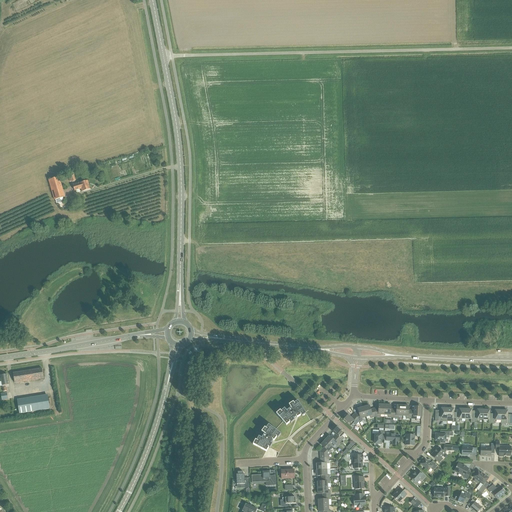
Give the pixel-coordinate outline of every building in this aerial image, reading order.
[(64,201),(63,197),(64,196),(59,177),(48,180),(54,199),(56,199),(57,203),(64,201)] [(81,191),(90,189),(87,181),(73,185),(74,190),(80,188),(81,191)] [(13,373),(14,382),(43,377),(42,369),(13,373)] [(0,385),(8,384),(7,374),(0,375),(1,382),(0,381),(0,385)] [(49,409),(47,395),(17,400),(19,414),(49,409)] [(268,447),(269,448),(270,448),(271,449),(274,450),(279,453),(282,449),(284,444),(288,440),(290,438),(291,437),(294,433),(298,430),(302,427),(306,424),(311,421),(306,414),(301,406),(299,403),(291,408),(287,411),(286,411),(290,416),(283,421),(283,422),(275,430),(270,427),(264,434),(262,438),(261,439),(270,444),(268,447)] [(379,410),(375,410),(375,416),(378,417),(380,417),(381,414),(384,415),(385,405),(379,405),(379,410)] [(385,405),(384,415),(388,415),(388,417),(390,417),(393,417),(394,411),(391,411),(391,405),(385,405)] [(369,406),(364,407),(366,417),(370,416),(371,418),(373,417),(372,417),(375,416),(375,410),(371,411),(369,406)] [(394,411),(393,417),(396,418),(398,418),(399,415),(402,416),(403,406),(397,406),(397,411),(394,411)] [(403,406),(402,416),(406,416),(406,418),(408,418),(411,418),(412,412),(409,412),(409,406),(403,406)] [(366,417),(364,407),(358,409),(359,414),(355,415),(359,421),(361,420),(361,421),(363,420),(363,418),(366,417)] [(412,412),(411,418),(414,419),(416,419),(417,416),(420,417),(421,407),(415,407),(415,412),(412,412)] [(447,422),(448,409),(442,408),(441,414),(435,414),(435,421),(447,422)] [(454,409),(448,409),(447,422),(456,422),(456,415),(453,414),(454,409)] [(459,415),(456,415),(456,422),(459,422),(460,419),(465,419),(466,409),(460,409),(459,415)] [(466,409),(465,419),(471,419),(471,423),(474,423),(474,415),(471,415),(472,410),(466,409)] [(474,415),(474,423),(477,423),(478,419),(483,420),(484,410),(478,410),(477,415),(474,415)] [(484,410),(483,420),(489,420),(489,423),(492,423),(492,416),(489,416),(490,410),(484,410)] [(495,416),(492,416),(492,423),(495,423),(496,420),(501,420),(502,411),(496,410),(495,416)] [(511,416),(510,417),(507,416),(508,411),(502,411),(501,420),(501,424),(510,424),(511,424),(511,416)] [(359,421),(355,415),(352,419),(348,416),(344,420),(351,427),(353,424),(355,425),(357,424),(356,424),(359,421)] [(335,437),(340,442),(342,439),(343,438),(342,436),(345,433),(338,427),(333,431),(337,435),(335,437)] [(375,434),(375,444),(381,444),(381,437),(384,437),(385,431),(379,430),(379,434),(375,434)] [(436,434),(436,441),(440,441),(440,443),(445,443),(445,441),(446,438),(449,438),(449,436),(453,436),(453,432),(442,432),(442,435),(436,434)] [(392,441),(392,445),(398,445),(398,442),(399,442),(400,435),(395,435),(396,434),(390,433),(390,435),(387,435),(386,441),(392,441)] [(415,435),(406,434),(405,438),(406,438),(406,445),(414,446),(415,435)] [(340,442),(335,437),(333,439),(329,436),(325,440),(332,447),(335,444),(337,445),(338,444),(340,442)] [(332,447),(325,440),(321,445),(325,448),(321,452),(322,458),(328,460),(328,455),(330,453),(331,452),(330,449),(332,447)] [(499,449),(499,456),(504,457),(504,456),(511,456),(511,447),(499,446),(500,442),(496,442),(496,449),(499,449)] [(481,447),(480,456),(487,456),(491,456),(491,454),(494,454),(495,445),(491,445),(491,448),(481,447)] [(437,449),(431,456),(438,462),(441,458),(445,453),(447,450),(452,450),(452,446),(444,446),(444,449),(443,451),(440,448),(438,450),(437,449)] [(472,456),(473,448),(462,447),(462,455),(472,456)] [(353,456),(354,469),(355,469),(355,470),(356,471),(357,471),(358,471),(358,470),(358,469),(363,469),(362,460),(363,460),(363,455),(353,456)] [(328,460),(322,458),(322,464),(317,464),(317,470),(327,469),(326,464),(329,464),(328,460)] [(425,459),(421,464),(428,471),(430,468),(433,471),(437,466),(432,461),(430,464),(425,459)] [(469,469),(458,463),(454,471),(455,471),(464,476),(464,477),(468,479),(471,473),(467,471),(469,469)] [(327,469),(317,470),(317,476),(323,476),(323,479),(329,478),(329,475),(327,475),(327,469)] [(281,470),(282,479),(295,478),(294,470),(281,470)] [(410,478),(416,483),(421,479),(422,480),(425,476),(418,470),(415,473),(414,473),(413,474),(413,475),(410,478)] [(478,470),(473,477),(476,479),(475,481),(477,483),(478,483),(479,481),(483,485),(488,478),(484,475),(482,473),(478,470)] [(237,476),(236,477),(237,478),(237,484),(241,484),(241,487),(245,487),(249,487),(249,478),(245,478),(244,474),(242,474),(240,472),(238,474),(236,474),(237,476)] [(270,477),(270,472),(263,472),(263,475),(262,475),(252,475),(252,482),(266,482),(266,486),(276,485),(276,477),(270,477)] [(354,477),(355,489),(364,489),(363,481),(364,481),(364,477),(354,477)] [(329,478),(323,479),(323,482),(318,482),(318,488),(328,488),(327,484),(330,484),(329,478)] [(494,484),(487,489),(490,493),(491,492),(497,499),(498,498),(499,499),(501,497),(500,497),(505,493),(503,490),(503,489),(501,486),(498,488),(496,488),(494,484)] [(479,491),(477,493),(481,495),(482,493),(486,488),(483,485),(479,491)] [(398,491),(393,497),(399,502),(402,499),(403,499),(406,496),(405,496),(407,494),(400,487),(397,491),(398,491)] [(450,497),(450,487),(446,487),(446,489),(439,488),(439,490),(434,489),(434,492),(431,492),(431,495),(434,495),(434,497),(444,498),(444,496),(445,496),(445,497),(450,497)] [(328,488),(318,488),(318,494),(324,494),(324,497),(330,496),(330,491),(328,491),(328,488)] [(456,495),(455,499),(458,501),(458,502),(463,504),(465,501),(468,502),(471,495),(465,492),(465,493),(462,491),(461,494),(460,496),(456,495)] [(282,500),(280,501),(281,507),(288,507),(288,504),(296,503),(295,497),(290,497),(290,494),(282,495),(282,500)] [(353,498),(354,506),(357,505),(358,508),(363,507),(362,505),(366,505),(366,500),(364,500),(363,494),(356,494),(356,498),(353,498)] [(330,496),(324,497),(324,500),(319,500),(319,506),(328,505),(328,500),(330,500),(330,496)] [(473,500),(468,505),(471,507),(470,508),(474,511),(478,511),(479,511),(480,511),(480,510),(482,508),(477,504),(479,501),(477,499),(475,502),(473,500)]
